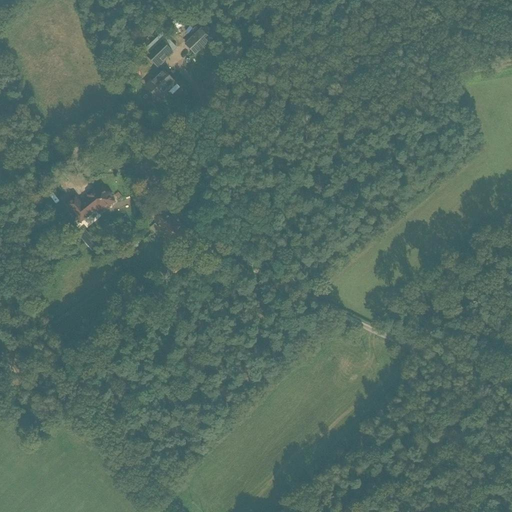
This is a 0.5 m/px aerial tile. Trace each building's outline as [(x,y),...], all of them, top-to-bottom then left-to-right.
[(195,54),(210,39),(201,30),(186,45),(195,54)] [(147,49),(143,53),(147,58),(150,55),(159,64),(170,53),(161,44),(152,53),(147,49)] [(137,67),(130,69),(133,79),(140,77),(137,67)] [(162,71),(146,87),(159,100),(169,90),(172,94),(179,87),(162,71)] [(110,201),(111,200),(105,193),(104,194),(101,190),(80,208),(74,200),(64,209),(71,216),(76,222),(74,224),(75,225),(76,223),(79,227),(95,213),(98,217),(113,205),(110,201)] [(159,230),(168,239),(172,235),(179,228),(170,219),(169,221),(158,208),(149,216),(159,227),(158,228),(159,230)] [(139,218),(142,224),(148,222),(144,215),(139,218)] [(181,260),(167,272),(173,278),(182,269),(184,271),(188,267),(181,260)]
